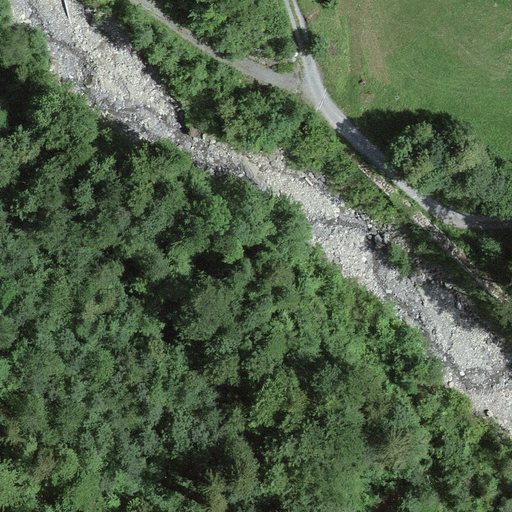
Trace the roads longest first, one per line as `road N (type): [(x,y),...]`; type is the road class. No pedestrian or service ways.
road 1 (track): [(337,115),(199,43),(139,0)]
road 2 (track): [(511,215),(440,211),(386,170),(337,115)]
road 3 (track): [(337,115),(311,71),(290,0)]
